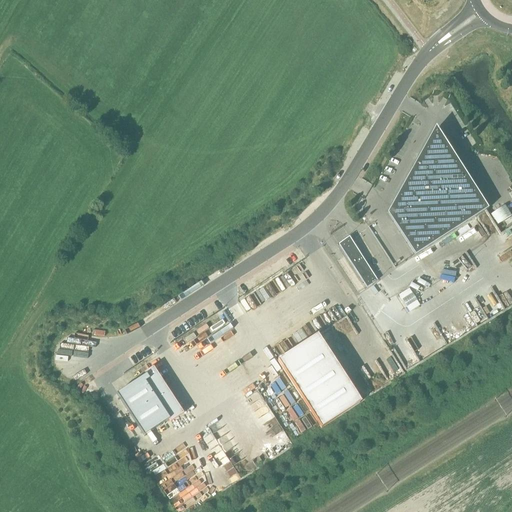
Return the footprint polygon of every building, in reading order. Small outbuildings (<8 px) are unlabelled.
[(390,213),(415,254),(485,210),(488,208),(438,133),(390,213)] [(369,188),(383,194),(388,182),(374,176),(369,188)] [(360,227),(368,218),(355,207),(348,215),(360,227)] [(349,239),(340,246),(366,285),(375,279),(349,239)] [(316,337),(277,362),(321,429),(359,404),(316,337)] [(117,394),(144,436),(168,420),(170,422),(183,414),(153,368),(144,373),(146,375),(117,394)]
